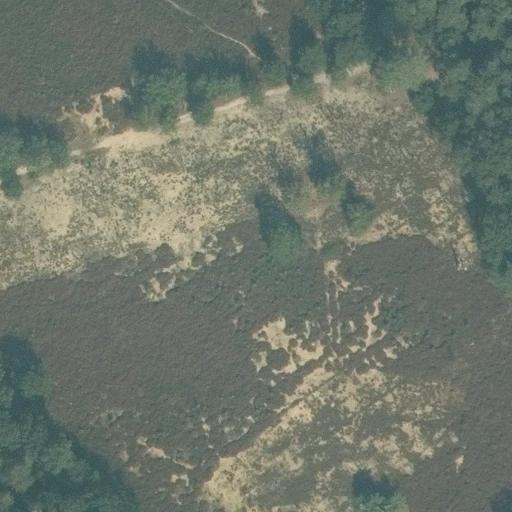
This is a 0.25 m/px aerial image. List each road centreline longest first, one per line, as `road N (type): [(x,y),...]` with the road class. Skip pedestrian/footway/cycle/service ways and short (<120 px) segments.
road 1 (track): [(511,183),(358,0)]
road 2 (track): [(108,511),(0,395)]
